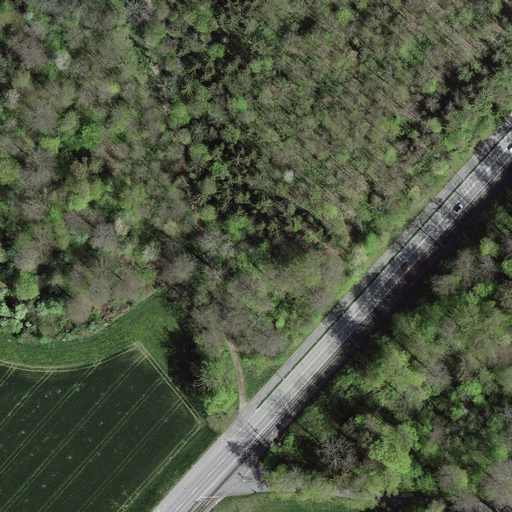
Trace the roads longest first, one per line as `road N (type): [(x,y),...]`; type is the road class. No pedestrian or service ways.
road 1 (primary): [(210,473),(511,143)]
road 2 (track): [(148,0),(145,28),(241,391),(258,422)]
road 3 (unclassified): [(511,506),(426,504),(210,473)]
